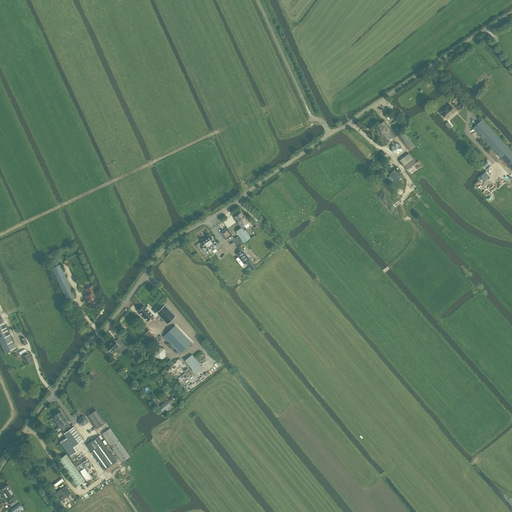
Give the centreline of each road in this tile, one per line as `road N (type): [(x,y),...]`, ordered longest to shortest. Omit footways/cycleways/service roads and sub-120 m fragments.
road 1 (unclassified): [(0,467),(159,253),(330,133)]
road 2 (track): [(0,234),(217,131)]
road 3 (unclassified): [(330,133),(511,11)]
road 4 (unknown): [(28,427),(71,490),(100,476),(84,448)]
